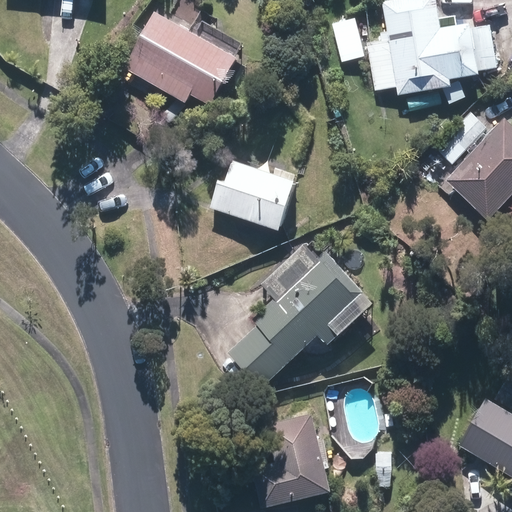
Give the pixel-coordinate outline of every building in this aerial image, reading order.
[(442,0),(392,0),(397,27),(388,29),(390,36),(371,40),(380,84),(403,79),(405,88),(458,78),(457,72),(483,67),(482,61),(499,57),(492,22),(475,25),(473,15),(447,20),(442,0)] [(241,48),(160,5),(129,63),(210,106),(241,48)] [(355,19),(322,27),(332,66),(364,59),(355,19)] [(511,193),(511,112),(455,174),(496,211),(511,193)] [(487,131),(469,114),(434,150),(451,167),(487,131)] [(299,170),(234,152),(220,203),(285,221),(299,170)] [(372,283),(332,243),(258,315),(265,321),(238,348),(271,382),(372,283)] [(511,401),(492,391),(467,436),(511,461),(511,401)] [(331,481),(314,410),(272,420),(281,458),(260,463),(268,497),(331,481)] [(391,455),(375,453),(372,486),(389,487),(391,455)]
